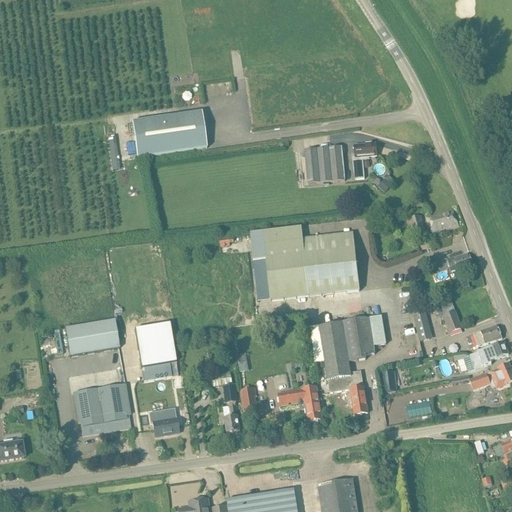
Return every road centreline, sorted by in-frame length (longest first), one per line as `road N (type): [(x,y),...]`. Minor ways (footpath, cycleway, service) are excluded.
road 1 (unclassified): [(511,418),(151,469)]
road 2 (tertiary): [(511,329),(419,103),(363,0)]
road 3 (unknown): [(365,439),(358,377),(383,332),(349,228)]
road 4 (unclassified): [(151,469),(0,490)]
